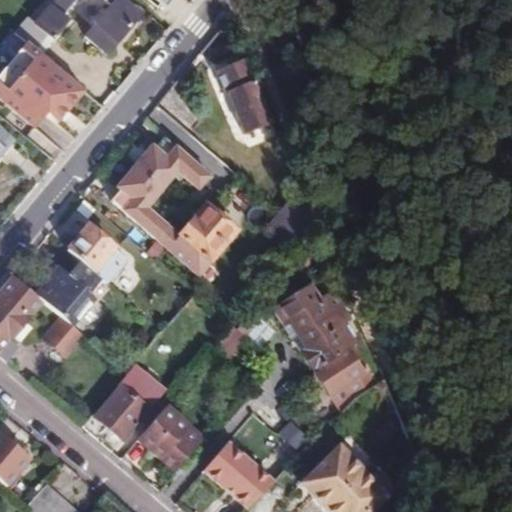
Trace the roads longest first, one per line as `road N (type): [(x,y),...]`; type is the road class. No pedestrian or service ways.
road 1 (motorway): [(511,0),(431,511)]
road 2 (residential): [(0,257),(212,0)]
road 3 (residential): [(0,384),(150,511)]
